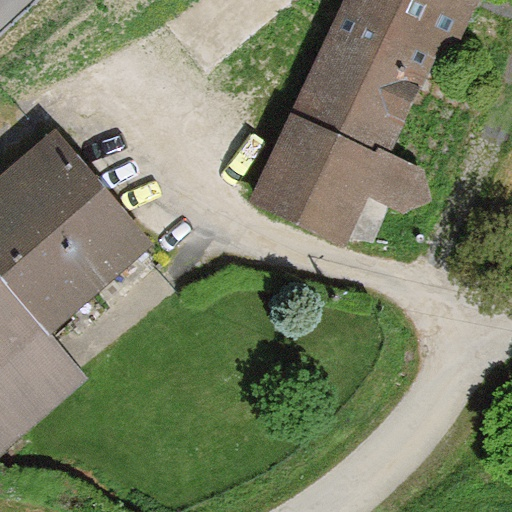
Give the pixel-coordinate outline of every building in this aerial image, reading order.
[(297,0),(143,0),(206,76),(297,0)] [(457,0),(353,0),(258,203),(341,241),(352,217),(365,188),(392,201),(394,202),(409,172),(380,159),(433,46),(447,53),(470,5),(457,0)] [(58,146),(9,187),(95,286),(142,245),(58,146)] [(409,172),(394,202),(406,209),(424,200),(421,178),(409,172)] [(95,286),(9,187),(0,194),(0,369),(45,330),(95,286)] [(392,201),(365,188),(352,217),(379,229),(392,201)] [(45,330),(0,369),(0,451),(85,376),(45,330)]
